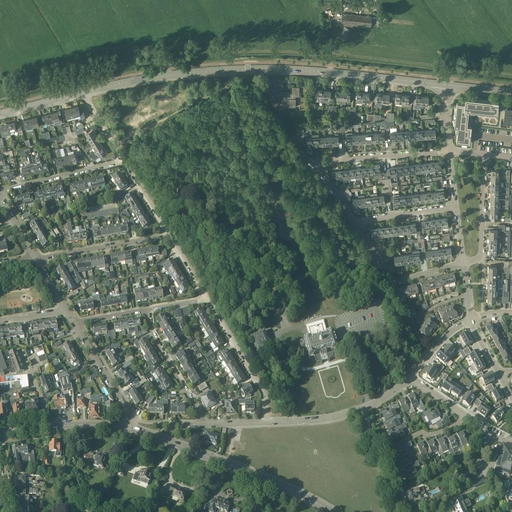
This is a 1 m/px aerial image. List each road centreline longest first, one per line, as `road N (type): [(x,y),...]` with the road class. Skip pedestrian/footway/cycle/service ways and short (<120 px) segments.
road 1 (secondary): [(445,85),(238,70),(85,93)]
road 2 (tertiary): [(331,511),(123,427)]
road 3 (residential): [(354,221),(314,161),(447,150)]
road 4 (residential): [(462,264),(393,284),(354,221)]
road 5 (unclassified): [(266,422),(263,394),(206,299)]
road 6 (residential): [(35,258),(168,237)]
road 7 (residential): [(206,424),(151,332),(147,310)]
road 8 (residential): [(0,196),(121,161)]
road 9 (residential): [(462,264),(480,257),(485,153)]
